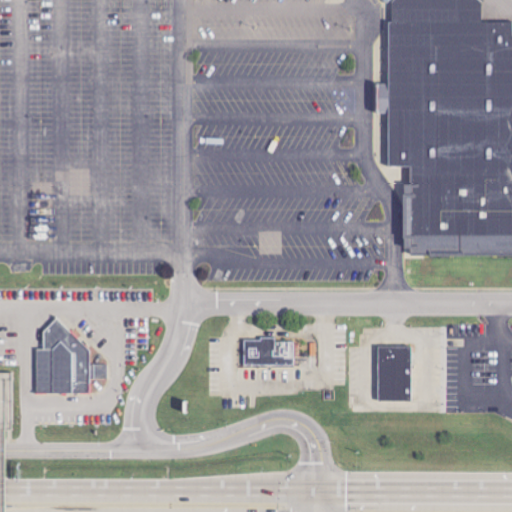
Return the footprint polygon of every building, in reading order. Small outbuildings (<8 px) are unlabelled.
[(392,0),(391,21),(481,21),(481,0),(392,0)] [(391,21),(390,165),(399,165),(399,184),(410,184),(410,240),(511,240),(511,21),(481,21),(391,21)] [(56,319),(77,339),(90,325),(100,335),(87,349),(90,352),(90,365),(107,365),(107,379),(90,379),(90,391),(38,392),(37,350),(45,350),(45,330),(56,319)] [(245,340),(295,341),(294,366),(244,365),(245,340)] [(379,347),(413,347),(413,402),(380,402),(379,347)] [(15,373),(0,372),(0,429),(14,430),(15,373)]
